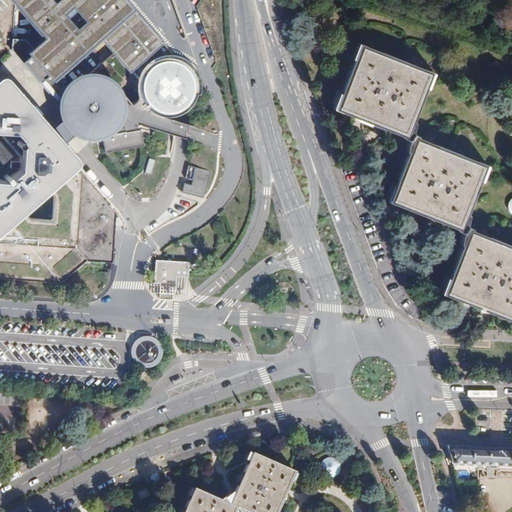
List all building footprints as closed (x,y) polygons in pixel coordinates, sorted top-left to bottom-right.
[(0,0),(0,278),(61,283),(87,260),(112,261),(115,212),(75,165),(78,162),(78,159),(74,154),(80,148),(89,140),(96,140),(108,137),(117,130),(123,122),(126,109),(127,103),(126,93),(134,104),(142,98),(148,106),(155,113),(167,116),(177,116),(180,115),(188,110),(195,103),(197,95),(202,95),(202,89),(201,79),(198,69),(187,60),(178,56),(165,55),(152,60),(144,68),(139,80),(132,72),(165,43),(127,0),(0,0)] [(430,74),(363,47),(339,109),(405,134),(430,74)] [(483,165),(418,139),(393,199),(459,226),(483,165)] [(147,156),(139,189),(153,192),(160,159),(147,156)] [(196,167),(189,166),(186,178),(192,179),(196,167)] [(210,170),(196,167),(192,179),(191,185),(184,183),(182,192),(203,197),(210,170)] [(511,247),(473,231),(448,291),(511,317),(511,247)] [(156,260),(155,284),(174,284),(175,281),(177,281),(177,276),(188,277),(189,262),(156,260)] [(174,284),(155,284),(154,298),(159,298),(160,291),(173,293),(173,299),(187,300),(188,277),(177,276),(177,281),(175,281),(174,284)] [(497,451),(447,448),(453,465),(487,468),(487,469),(488,470),(488,471),(496,472),(496,471),(497,470),(497,468),(511,469),(511,450),(497,450),(497,451)] [(229,505),(236,508),(244,511),(276,511),(294,472),(252,453),(229,505)] [(183,511),(234,511),(236,508),(229,505),(193,489),(183,511)]
